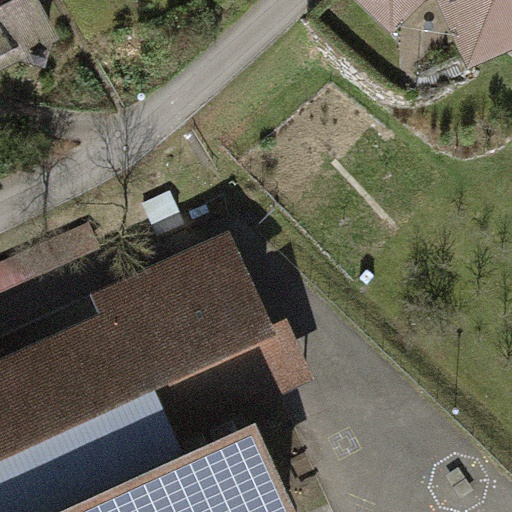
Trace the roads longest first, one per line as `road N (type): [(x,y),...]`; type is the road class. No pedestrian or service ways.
road 1 (residential): [(283,0),(138,128)]
road 2 (residential): [(138,128),(0,208)]
road 3 (residential): [(0,113),(138,128)]
